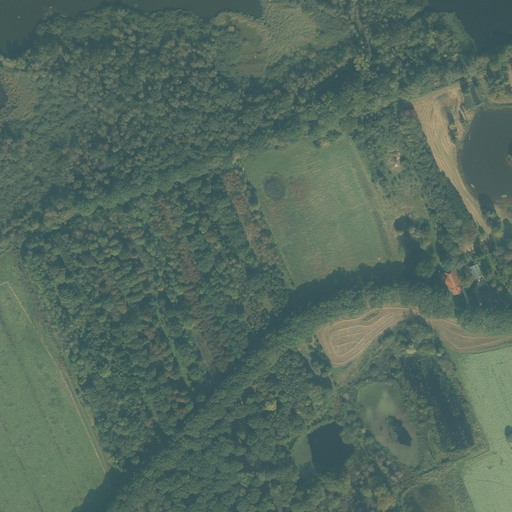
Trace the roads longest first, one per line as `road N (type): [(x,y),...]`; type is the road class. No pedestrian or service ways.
road 1 (track): [(0,62),(198,98),(262,125),(365,43),(359,0)]
road 2 (track): [(116,511),(278,339),(372,294),(432,299)]
